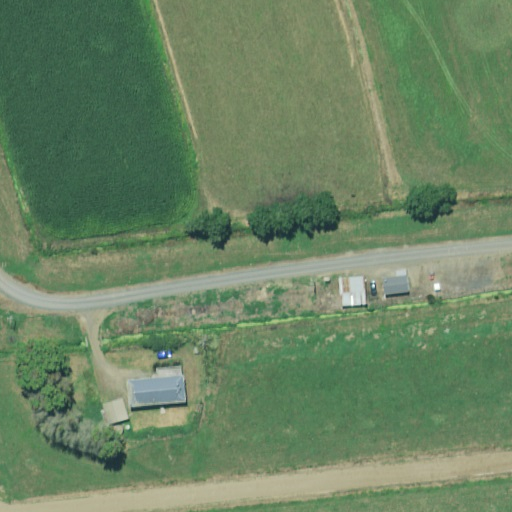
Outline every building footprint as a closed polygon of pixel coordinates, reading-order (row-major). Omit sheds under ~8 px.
[(468,271),(442,274),(444,284),(469,281),(468,271)] [(368,306),(366,278),(342,280),(344,308),(368,306)] [(411,294),(410,278),(385,279),(385,295),(411,294)] [(158,365),(159,380),(130,382),(133,409),(188,404),(185,377),(182,378),(181,363),(158,365)] [(126,401),(106,407),(111,426),(131,421),(126,401)]
